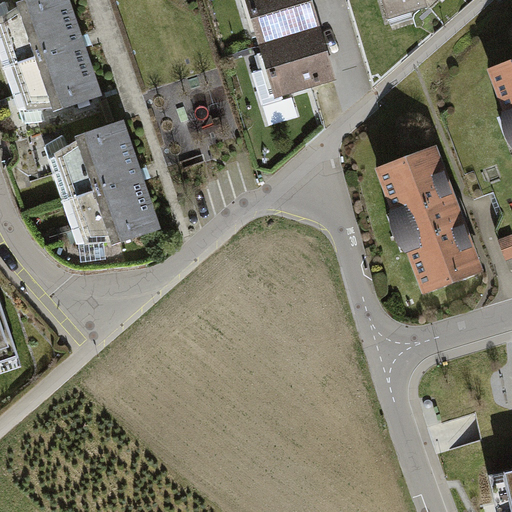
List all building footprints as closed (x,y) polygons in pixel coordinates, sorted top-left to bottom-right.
[(57,109),(99,94),(66,0),(34,0),(21,5),(22,7),(0,20),(0,53),(19,111),(56,107),(57,109)] [(309,0),(251,0),(255,10),(252,11),(260,37),(263,36),(265,44),(318,28),(309,0)] [(382,0),(387,16),(410,9),(419,0),(423,0),(424,0),(382,0)] [(318,28),(265,44),(267,51),(264,52),(269,69),(254,73),(263,105),(282,100),(280,93),(333,78),(318,28)] [(511,63),(491,71),(507,112),(507,113),(509,113),(511,121),(511,63)] [(507,113),(507,112),(502,114),(502,120),(502,125),(503,131),(505,136),(507,141),(510,146),(511,148),(511,121),(509,113),(507,113)] [(116,242),(158,228),(122,123),(80,138),(81,140),(49,159),(78,244),(115,240),(116,242)] [(481,270),(434,149),(379,170),(394,211),(395,212),(397,211),(411,249),(409,249),(409,250),(425,292),(481,270)] [(405,252),(409,250),(409,249),(411,249),(397,211),(395,212),(394,211),(390,212),(390,218),(390,224),(391,230),(393,235),(395,240),(398,244),(401,248),(405,252)] [(511,261),(511,238),(511,237),(500,241),(508,263),(511,261)] [(0,357),(11,354),(1,323),(7,321),(0,301),(0,357)] [(0,357),(0,373),(21,366),(7,321),(1,323),(11,354),(0,357)] [(511,511),(511,469),(489,475),(497,511),(511,511)]
